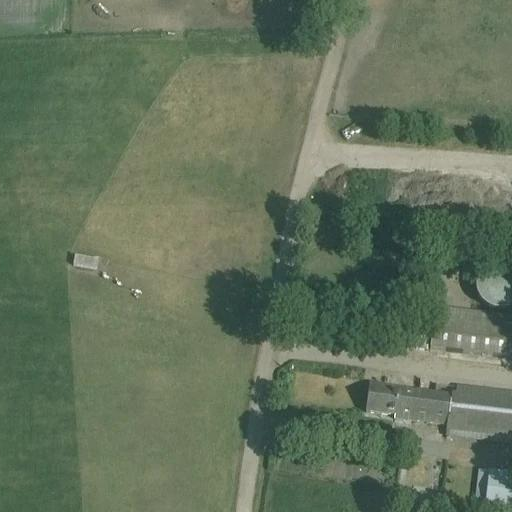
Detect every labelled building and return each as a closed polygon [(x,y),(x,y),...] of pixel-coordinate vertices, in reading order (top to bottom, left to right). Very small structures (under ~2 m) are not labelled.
[(99,272),(101,259),(79,257),(78,270),(99,272)] [(511,270),(510,269),(504,266),(493,267),(484,271),(478,279),(476,284),(476,294),(480,302),(485,308),(489,310),(493,311),(499,312),(506,311),(511,307),(511,270)] [(511,319),(435,310),(430,349),(511,358),(511,319)] [(406,324),(402,348),(426,351),(429,328),(406,324)] [(511,395),(457,388),(456,397),(384,388),(385,387),(369,385),(366,413),(394,417),(394,420),(447,427),(446,435),(511,443),(511,395)] [(511,511),(511,475),(478,471),(473,511),(474,511),(511,511)] [(403,501),(401,511),(415,511),(417,503),(403,501)]
